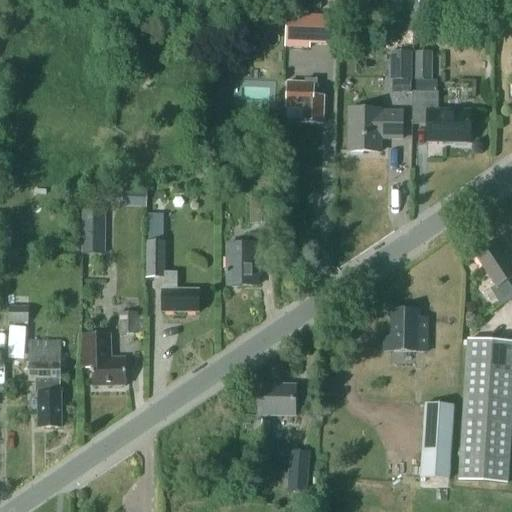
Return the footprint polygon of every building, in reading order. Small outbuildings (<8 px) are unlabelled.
[(303,0),(303,9),(320,10),(320,0),(303,0)] [(388,0),(388,12),(388,13),(402,13),(402,0),(388,0)] [(414,0),(414,14),(424,14),(424,0),(414,0)] [(442,15),(452,15),(464,15),(465,0),(452,0),(452,3),(443,3),(442,15)] [(309,45),(310,16),(286,15),(285,48),(309,49),(309,45)] [(376,52),(377,44),(366,43),(366,52),(376,52)] [(390,80),(411,81),(412,52),(390,52),(390,80)] [(414,81),(431,81),(432,52),(415,52),(414,81)] [(301,124),(322,125),(324,97),(316,97),(316,81),(305,80),(304,84),(287,84),(286,109),(302,109),(301,124)] [(438,94),(438,82),(416,82),(416,93),(438,94)] [(413,93),(412,124),(427,124),(427,142),(469,143),(469,112),(438,112),(438,94),(416,93),(413,93)] [(402,140),(402,113),(381,112),(381,111),(349,111),(348,153),(380,153),(380,140),(402,140)] [(228,175),(240,173),(239,165),(227,167),(228,175)] [(152,206),(151,188),(127,188),(127,206),(152,206)] [(251,224),(271,224),(272,200),(251,199),(251,224)] [(80,210),(80,255),(105,255),(105,210),(80,210)] [(247,245),(226,245),(227,287),(257,286),(257,245),(256,236),(247,236),(247,245)] [(146,243),(146,273),(146,279),(163,279),(163,291),(162,291),(162,313),(198,313),(198,291),(177,291),(177,273),(164,273),(165,243),(146,243)] [(511,278),(511,264),(505,254),(502,256),(494,243),(475,255),(495,286),(489,290),(501,307),(511,299),(511,289),(507,282),(511,278)] [(28,323),(28,309),(9,309),(8,323),(28,323)] [(417,319),(418,311),(392,310),(391,338),(383,338),(383,352),(427,353),(427,319),(417,319)] [(120,335),(138,335),(138,314),(120,314),(120,335)] [(112,387),(114,390),(121,390),(123,387),(126,387),(125,359),(110,359),(110,335),(81,336),(81,368),(92,368),(92,388),(112,387)] [(29,341),(29,362),(29,382),(36,382),(36,394),(32,394),(32,410),(39,410),(39,428),(61,429),(61,395),(60,395),(60,382),(61,382),(61,362),(61,341),(29,341)] [(459,481),(507,484),(511,401),(511,343),(468,341),(459,481)] [(258,416),(258,424),(253,424),(253,453),(269,453),(269,417),(294,417),(295,387),(259,386),(258,416)] [(420,478),(448,480),(453,406),(424,405),(420,478)] [(306,493),(309,454),(293,453),(290,492),(306,493)]
